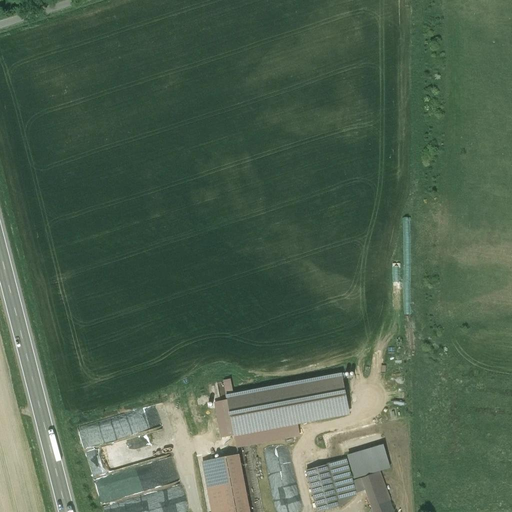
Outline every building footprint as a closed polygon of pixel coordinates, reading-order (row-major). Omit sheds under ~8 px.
[(235,438),(349,415),(341,374),(234,395),(231,381),(224,382),(235,438)] [(362,478),(380,472),(391,469),(383,446),(348,457),(356,481),(362,478)] [(249,511),(239,456),(203,463),(212,511),(249,511)] [(345,460),(327,466),(339,508),(355,493),(351,483),(352,482),(345,460)] [(278,467),(276,461),(268,463),(272,480),(278,479),(279,481),(289,479),(285,466),(278,467)] [(327,466),(307,471),(318,511),(323,511),(339,508),(327,466)] [(380,472),(362,478),(365,489),(370,502),(388,496),(380,472)] [(356,481),(352,482),(351,483),(355,493),(365,489),(362,478),(356,481)] [(393,511),(388,496),(370,502),(373,511),(393,511)]
